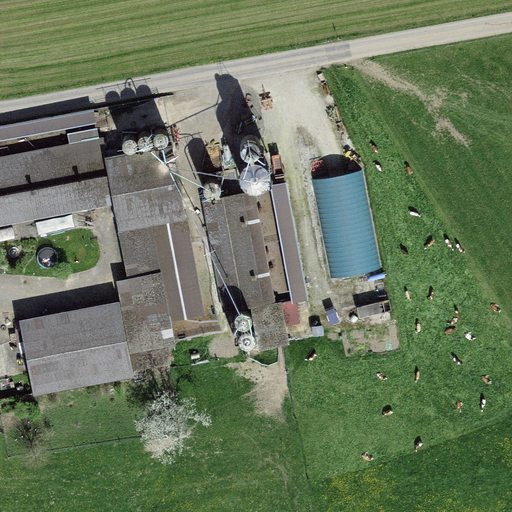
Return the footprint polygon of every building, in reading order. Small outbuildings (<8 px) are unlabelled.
[(0,127),(0,139),(96,123),(93,111),(0,127)] [(119,229),(150,224),(168,322),(202,316),(170,143),(106,155),(103,137),(0,155),(0,222),(114,202),(119,229)] [(205,199),(225,310),(261,304),(241,193),(205,199)] [(33,394),(133,376),(120,302),(20,320),(33,394)] [(168,362),(166,347),(132,353),(134,368),(168,362)]
